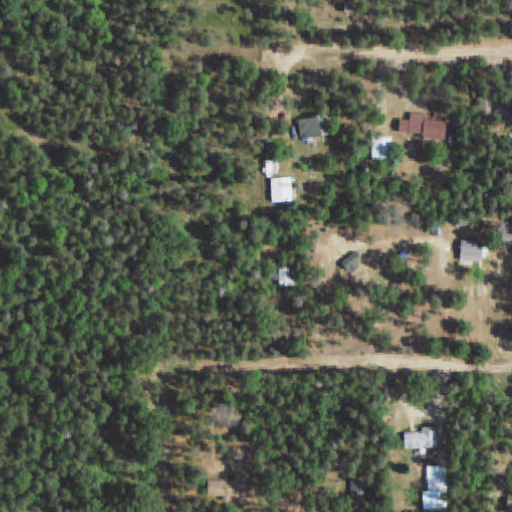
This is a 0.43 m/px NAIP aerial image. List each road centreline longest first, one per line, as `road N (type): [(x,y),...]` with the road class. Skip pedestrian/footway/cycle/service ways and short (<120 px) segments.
road 1 (track): [(62,145),(93,164),(141,139),(180,72),(215,54),(511,50)]
road 2 (track): [(174,371),(137,369),(123,328),(136,270),(120,236),(86,208),(62,145),(0,105)]
road 3 (track): [(511,364),(174,371)]
road 4 (track): [(168,511),(174,371)]
